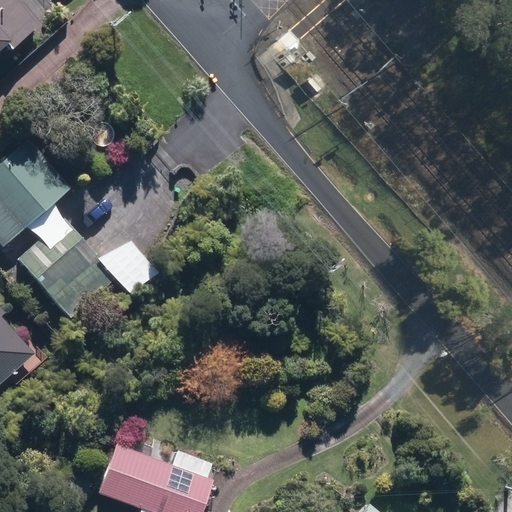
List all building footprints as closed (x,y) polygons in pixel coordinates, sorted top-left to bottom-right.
[(0,0),(0,47),(3,45),(8,51),(37,25),(15,1),(16,0),(0,0)] [(0,247),(66,189),(24,141),(0,161),(0,247)] [(14,261),(67,319),(113,279),(61,220),(14,261)] [(0,380),(29,356),(0,320),(0,316),(3,314),(0,310),(0,380)] [(198,511),(210,481),(110,446),(93,495),(141,511),(198,511)] [(373,511),(364,503),(355,511),(373,511)]
